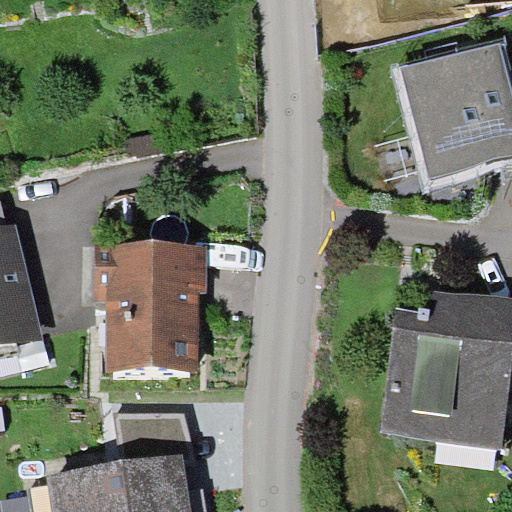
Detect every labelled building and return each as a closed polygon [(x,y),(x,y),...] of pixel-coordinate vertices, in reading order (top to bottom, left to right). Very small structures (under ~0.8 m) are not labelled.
[(511,108),(498,54),(402,78),(429,183),(511,162),(511,108)] [(5,204),(0,205),(0,351),(41,341),(5,204)] [(105,306),(106,380),(203,380),(202,302),(212,301),(211,250),(99,250),(99,306),(105,306)] [(381,439),(501,453),(511,360),(511,303),(434,295),(432,318),(396,314),(381,439)] [(113,472),(47,482),(51,511),(185,511),(174,434),(109,445),(113,472)]
